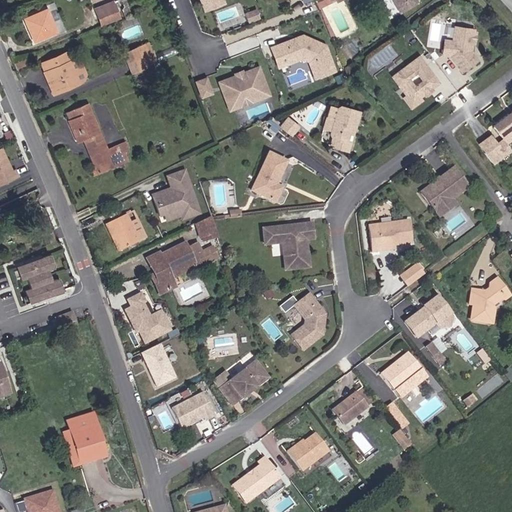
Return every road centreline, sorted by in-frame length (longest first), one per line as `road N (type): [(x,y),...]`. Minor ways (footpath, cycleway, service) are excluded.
road 1 (residential): [(153,480),(351,344),(339,228),(347,200),(511,72)]
road 2 (residential): [(0,65),(93,293)]
road 3 (residential): [(93,293),(153,480)]
